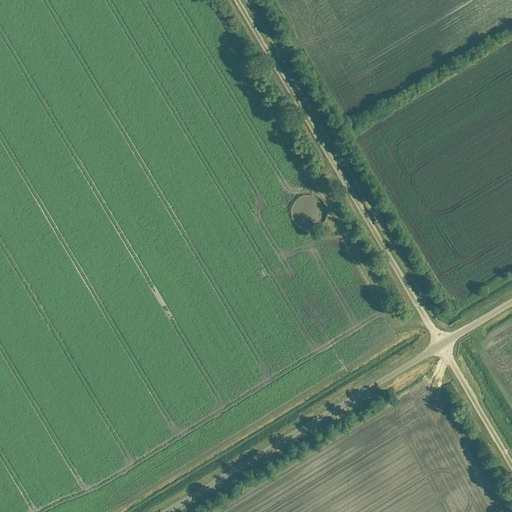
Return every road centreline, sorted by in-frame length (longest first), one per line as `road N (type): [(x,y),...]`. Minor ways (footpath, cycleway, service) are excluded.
road 1 (residential): [(443,344),(239,0)]
road 2 (residential): [(167,511),(443,344)]
road 3 (residential): [(511,457),(443,344)]
